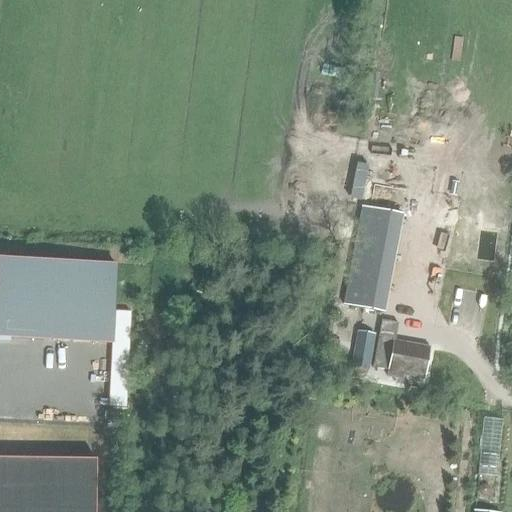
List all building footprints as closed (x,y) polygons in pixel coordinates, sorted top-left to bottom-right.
[(427,282),(429,275),(464,281),(473,233),(405,221),(395,277),(427,282)] [(377,296),(387,239),(357,234),(351,273),(338,271),(335,289),(377,296)] [(0,256),(0,339),(110,344),(109,381),(108,394),(126,395),(126,382),(129,313),(112,312),(115,262),(0,256)] [(380,321),(372,368),(387,371),(386,377),(401,380),(402,376),(423,380),(428,348),(393,341),(396,324),(380,321)] [(357,332),(350,368),(366,371),(372,335),(357,332)] [(481,467),(493,468),(494,456),(482,455),(481,467)] [(0,511),(94,511),(95,461),(0,459),(0,511)]
